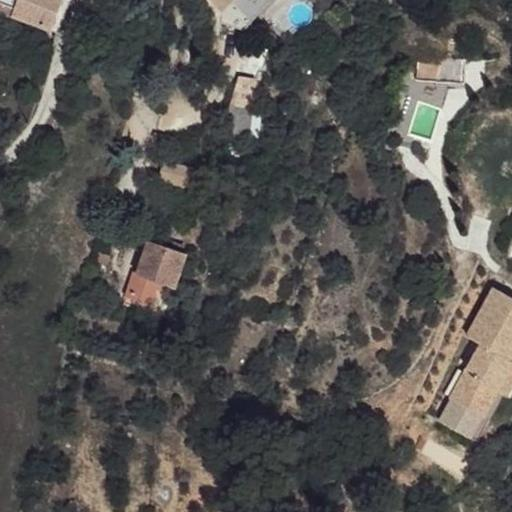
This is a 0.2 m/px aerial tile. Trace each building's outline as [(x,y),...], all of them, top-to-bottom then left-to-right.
[(2,0),(19,7),(14,15),(48,28),(64,0),(2,0)] [(228,0),(202,0),(216,12),(228,0)] [(258,121),(239,115),(230,141),(249,148),(258,121)] [(187,190),(192,169),(162,161),(156,182),(187,190)] [(196,254),(159,238),(146,270),(142,268),(132,292),(156,302),(163,286),(169,289),(171,283),(181,288),(196,254)] [(511,290),(500,283),(474,333),(496,344),(484,370),(475,364),(458,396),(492,414),(505,388),(511,375),(511,290)]
